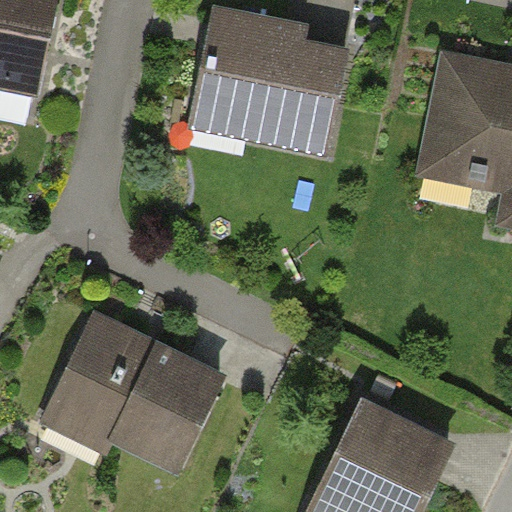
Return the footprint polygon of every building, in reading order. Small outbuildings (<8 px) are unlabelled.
[(59,0),(0,0),(0,89),(41,98),(59,0)] [(196,135),(330,160),(351,51),(309,43),(312,27),(219,9),(196,135)] [(511,64),(452,52),(428,170),(501,184),(492,229),(511,232),(511,64)] [(231,379),(93,312),(41,417),(180,484),(231,379)] [(425,511),(458,445),(366,401),(311,511),(425,511)]
